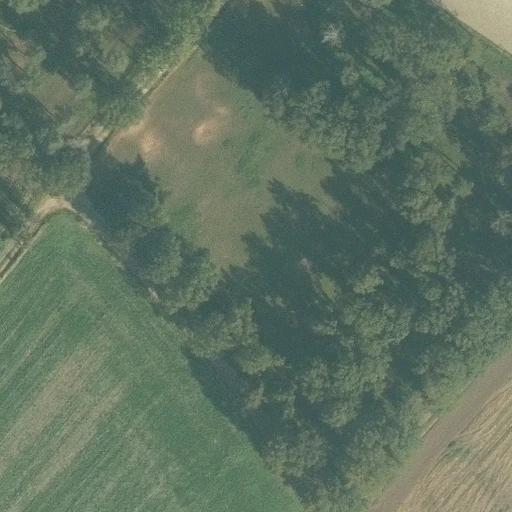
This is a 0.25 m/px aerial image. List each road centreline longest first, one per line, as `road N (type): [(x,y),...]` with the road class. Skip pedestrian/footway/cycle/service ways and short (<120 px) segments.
road 1 (residential): [(0,157),(87,218),(222,366),(321,511)]
road 2 (track): [(215,0),(0,261)]
road 3 (unclassified): [(343,511),(511,309)]
